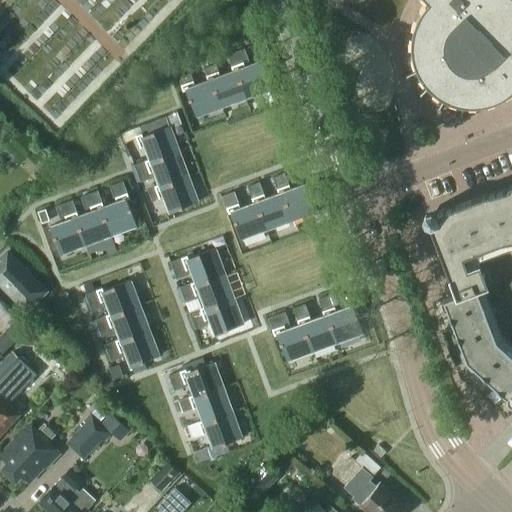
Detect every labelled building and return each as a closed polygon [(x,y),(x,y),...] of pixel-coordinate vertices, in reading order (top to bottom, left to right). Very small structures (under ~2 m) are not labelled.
[(511,0),(429,0),(424,6),(420,13),(416,20),(414,28),(412,36),(412,44),(414,56),(418,68),(422,75),(430,85),(440,93),(451,99),(460,101),(468,102),(481,102),(489,101),(497,98),(505,94),(511,89),(511,88),(511,0)] [(245,48),(228,54),(234,70),(235,70),(246,98),(273,88),(267,72),(266,69),(266,70),(262,60),(246,66),(244,62),(249,60),(245,48)] [(216,63),(204,68),(209,80),(211,79),(221,107),(246,98),(235,70),(234,70),(221,75),(219,72),(216,63)] [(191,73),(179,77),(184,90),(186,89),(196,116),(221,107),(211,79),(209,80),(195,85),(191,73)] [(166,117),(122,134),(126,142),(137,138),(141,147),(145,145),(150,158),(151,161),(179,150),(170,125),(170,126),(166,117)] [(7,145),(22,159),(37,143),(22,129),(7,145)] [(150,158),(135,164),(141,181),(152,177),(150,172),(155,170),(160,184),(161,186),(189,175),(179,150),(151,161),(150,158)] [(285,172),(273,177),(277,188),(279,193),(281,192),(291,220),(318,210),(312,195),(313,195),(312,192),(311,192),(308,182),(291,188),(289,183),(285,172)] [(160,184),(148,188),(152,200),(164,196),(170,212),(180,208),(180,209),(183,208),(183,207),(198,201),(189,175),(161,186),(160,184)] [(105,206),(101,207),(112,235),(137,226),(131,210),(132,210),(131,208),(127,199),(130,198),(124,181),(107,187),(111,200),(116,198),(118,201),(105,206)] [(260,182),(248,186),(253,202),(256,201),(266,230),(291,220),(281,192),(279,193),(266,198),(264,193),(260,182)] [(437,212),(428,216),(431,224),(451,276),(447,278),(454,296),(444,299),(442,303),(445,308),(448,310),(463,348),(461,352),(463,357),(469,365),(473,369),(476,369),(507,397),(508,397),(511,393),(511,394),(511,353),(497,340),(477,288),(493,282),(486,263),(508,255),(511,253),(511,183),(510,184),(508,188),(486,193),(457,204),(437,212)] [(79,215),(76,217),(86,245),(112,235),(101,207),(105,206),(99,190),(84,196),(88,208),(93,206),(94,210),(79,215)] [(235,191),(223,196),(227,207),(229,213),(232,212),(242,239),(266,230),(256,201),(253,202),(240,207),(235,191)] [(67,220),(51,226),(54,236),(55,238),(61,254),(86,245),(76,217),(79,215),(73,200),(56,206),(61,218),(66,216),(67,220)] [(46,209),(38,212),(43,223),(50,220),(46,209)] [(187,255),(171,261),(177,278),(194,272),(197,280),(198,284),(225,273),(215,248),(200,254),(200,253),(197,254),(188,258),(187,255)] [(45,291),(30,276),(5,252),(0,257),(0,285),(26,311),(45,291)] [(301,283),(319,275),(310,252),(292,260),(301,283)] [(197,280),(180,287),(186,302),(202,295),(206,305),(207,309),(235,299),(225,273),(198,284),(197,280)] [(103,287),(86,294),(92,311),(109,304),(112,312),(113,316),(141,306),(131,280),(115,285),(112,286),(112,287),(104,290),(103,287)] [(511,280),(500,295),(506,309),(511,310),(511,280)] [(331,295),(319,299),(325,315),(326,314),(336,343),(363,333),(358,317),(357,314),(353,304),(337,311),(335,306),(331,295)] [(206,305),(190,312),(196,329),(208,324),(206,319),(210,318),(216,334),(244,324),(235,299),(207,309),(206,305)] [(306,304),(294,308),(300,324),(302,323),(312,352),(336,343),(326,314),(325,315),(311,320),(306,304)] [(112,312),(95,319),(102,336),(118,329),(121,338),(122,341),(150,330),(141,306),(113,316),(112,312)] [(285,311),(268,318),(275,335),(277,334),(287,361),(312,352),(302,323),(300,324),(286,329),(285,324),(290,322),(285,311)] [(0,334),(0,356),(26,330),(15,319),(4,330),(0,334)] [(121,338),(105,344),(111,360),(127,354),(132,366),(141,362),(141,363),(144,362),(144,361),(160,355),(150,330),(122,341),(121,338)] [(8,353),(0,361),(0,433),(17,415),(5,403),(11,396),(31,374),(8,353)] [(186,368),(169,375),(175,390),(191,384),(194,394),(195,397),(224,387),(214,361),(198,367),(198,366),(196,368),(187,371),(186,368)] [(122,363),(113,366),(117,378),(127,374),(122,363)] [(194,394),(189,396),(194,408),(199,406),(204,419),(205,422),(233,411),(224,387),(195,397),(194,394)] [(11,396),(5,403),(17,415),(24,408),(11,396)] [(66,442),(75,451),(103,423),(100,420),(101,419),(92,411),(83,420),(85,422),(66,442)] [(204,419),(188,425),(192,437),(208,431),(214,448),(242,437),(233,411),(205,422),(204,419)] [(111,413),(102,422),(121,440),(130,431),(111,413)] [(44,467),(46,468),(59,453),(44,439),(49,434),(52,437),(58,430),(51,422),(47,426),(45,424),(37,432),(27,423),(14,436),(16,438),(0,455),(0,456),(7,463),(2,468),(16,481),(21,475),(29,483),(44,467)] [(103,441),(112,432),(103,423),(75,451),(83,459),(102,439),(103,441)] [(291,435),(282,444),(291,453),(300,443),(291,435)] [(374,450),(373,450),(377,453),(381,457),(386,452),(382,448),(379,445),(374,450)] [(197,451),(195,452),(198,460),(200,460),(209,456),(206,448),(197,451)] [(364,451),(363,452),(355,460),(373,477),(382,468),(364,451)] [(149,480),(162,492),(180,473),(168,461),(149,480)] [(263,462),(245,480),(261,495),(278,477),(263,462)] [(61,476),(38,502),(48,511),(84,511),(91,505),(96,500),(83,488),(80,491),(76,488),(84,480),(69,467),(61,476)] [(363,468),(344,488),(355,497),(353,499),(367,511),(398,511),(405,506),(380,483),(377,487),(370,481),(373,477),(363,468)] [(161,511),(181,511),(190,503),(175,488),(157,507),(161,511)] [(337,511),(331,506),(327,511),(319,503),(310,511),(337,511)]
